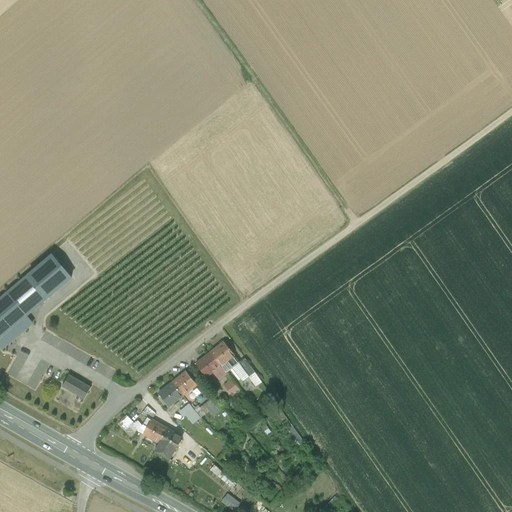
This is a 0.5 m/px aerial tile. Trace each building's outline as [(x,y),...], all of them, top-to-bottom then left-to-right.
[(73,277),(52,253),(0,297),(0,348),(2,350),(34,323),(28,315),(73,277)] [(236,356),(225,342),(212,352),(223,366),(236,356)] [(223,366),(212,352),(198,364),(209,377),(223,366)] [(243,361),(239,365),(248,375),(250,374),(247,371),(250,368),(243,361)] [(197,385),(186,371),(173,382),(184,395),(197,385)] [(254,386),(260,383),(254,372),(248,376),(254,386)] [(91,387),(69,375),(62,386),(84,399),(91,387)] [(222,386),(232,397),(240,390),(230,378),(222,386)] [(184,395),(173,382),(159,393),(170,406),(184,395)] [(159,444),(168,428),(152,419),(143,435),(159,444)] [(182,436),(168,428),(159,444),(155,451),(170,459),(182,436)] [(184,455),(193,464),(203,455),(194,446),(184,455)]
